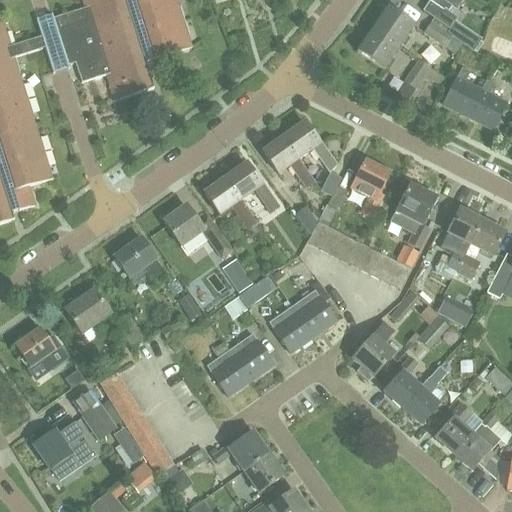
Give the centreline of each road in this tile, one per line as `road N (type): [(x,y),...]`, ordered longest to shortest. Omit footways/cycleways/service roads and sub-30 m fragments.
road 1 (residential): [(331,511),(262,410),(319,367),(466,511)]
road 2 (residential): [(511,195),(291,78)]
road 3 (residential): [(113,218),(37,0)]
road 4 (residential): [(113,218),(291,78)]
road 5 (residential): [(0,296),(113,218)]
